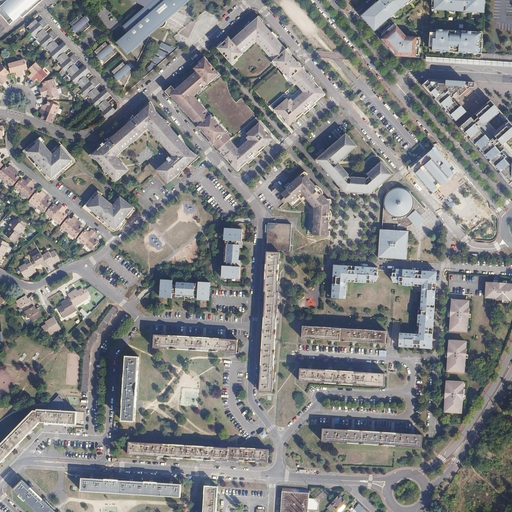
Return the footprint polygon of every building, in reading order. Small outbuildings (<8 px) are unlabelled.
[(0,0),(0,12),(9,23),(20,13),(22,16),(40,1),(38,0),(0,0)] [(153,0),(149,4),(127,23),(131,28),(120,39),(126,46),(132,50),(133,49),(141,57),(143,46),(151,36),(150,34),(161,25),(163,25),(164,24),(166,23),(167,22),(168,20),(169,18),(189,0),(153,0)] [(378,0),(361,15),(374,30),(390,16),(389,14),(392,12),(393,13),(405,3),(404,1),(405,0),(406,0),(409,2),(410,0),(378,0)] [(485,0),(432,0),(432,8),(484,12),(485,0)] [(107,117),(117,109),(106,97),(111,93),(106,88),(102,92),(96,85),(101,81),(96,76),(91,80),(86,74),(90,69),(86,64),(81,68),(75,62),(80,58),(75,52),(70,56),(65,49),(69,45),(65,40),(60,44),(55,38),(59,34),(54,28),(50,32),(44,26),(49,22),(44,16),(39,21),(37,18),(29,24),(32,27),(30,28),(33,32),(36,35),(37,33),(42,39),(41,40),(46,46),(47,45),(52,51),(51,52),(56,58),(57,57),(62,62),(61,64),(67,70),(68,69),(73,75),(72,76),(74,78),(77,82),(78,81),(83,86),(82,87),(87,93),(89,92),(94,98),(92,99),(98,105),(99,104),(104,110),(103,111),(107,117)] [(278,63),(295,83),(297,82),(308,72),(292,53),(260,16),(232,38),(230,36),(219,45),(232,61),(258,39),(278,63)] [(88,41),(98,32),(95,28),(89,21),(78,30),(82,35),(80,36),(82,38),(84,37),(88,41)] [(379,36),(396,55),(415,58),(415,55),(418,56),(420,41),(417,41),(418,38),(407,38),(398,27),(396,28),(392,24),(379,36)] [(437,32),(431,32),(429,46),(433,46),(433,50),(449,51),(450,48),(459,49),(459,52),(482,53),(483,33),(478,32),(478,31),(463,31),(463,32),(460,32),(460,33),(451,33),(452,31),(449,31),(449,30),(437,29),(437,32)] [(116,52),(106,41),(96,50),(100,54),(98,56),(100,59),(102,57),(105,61),(116,52)] [(166,53),(161,46),(150,67),(166,53)] [(220,70),(206,55),(194,65),(197,67),(170,91),(200,127),(202,129),(217,151),(230,141),(232,137),(215,118),(214,116),(194,93),(220,70)] [(24,57),(16,59),(20,73),(24,72),(23,69),(22,67),(25,66),(27,66),(24,57)] [(15,69),(16,71),(16,74),(20,73),(16,59),(8,62),(10,70),(12,70),(15,69)] [(127,85),(134,71),(129,66),(123,59),(112,68),(115,72),(114,74),(116,77),(118,75),(127,85)] [(32,70),(31,72),(29,74),(31,76),(41,67),(35,61),(29,67),(31,69),(32,70)] [(47,73),(41,67),(31,76),(34,79),(36,77),(37,75),(39,78),(41,79),(47,73)] [(306,107),(311,104),(314,101),(326,91),(309,72),(308,72),(297,82),(302,88),(304,87),(306,90),(305,91),(294,100),(292,102),(290,99),(287,101),(286,99),(278,106),(279,108),(278,109),(281,113),(280,114),(288,123),(303,111),(306,107)] [(39,88),(40,91),(56,86),(53,78),(43,81),(44,84),(44,86),(42,87),(39,88)] [(422,85),(452,119),(464,108),(454,97),(456,96),(454,94),(457,92),(457,93),(465,86),(464,85),(469,86),(474,87),(474,82),(424,79),(424,82),(425,83),(422,85)] [(56,86),(40,91),(41,95),(44,94),(47,93),(47,95),(48,98),(58,95),(56,86)] [(322,106),(326,102),(321,98),(317,102),(322,106)] [(43,103),(41,107),(55,113),(59,104),(47,99),(46,102),(45,104),(44,103),(43,103)] [(511,187),(511,186),(511,152),(503,143),(511,135),(511,124),(509,121),(495,133),(485,121),(499,109),(490,100),(464,122),(470,128),(464,133),(511,187)] [(170,156),(162,163),(163,165),(157,169),(163,175),(165,173),(170,178),(187,163),(182,158),(184,156),(188,161),(195,155),(150,103),(142,109),(147,115),(145,117),(140,111),(101,145),(106,150),(104,152),(100,147),(92,154),(112,176),(118,172),(120,174),(126,169),(121,164),(123,163),(116,155),(126,145),(125,144),(137,134),(138,135),(145,128),(170,156)] [(55,113),(41,107),(39,111),(40,111),(42,112),(41,114),(40,116),(51,121),(55,113)] [(500,111),(499,109),(485,121),(495,133),(509,121),(507,119),(496,129),(489,122),(500,111)] [(470,128),(464,122),(459,127),(464,133),(470,128)] [(230,141),(217,151),(237,173),(246,164),(247,165),(260,154),(259,153),(272,140),(258,124),(247,137),(245,138),(248,141),(238,150),(230,141)] [(125,144),(126,145),(138,135),(137,134),(125,144)] [(383,163),(380,166),(377,168),(374,171),(369,175),(371,177),(368,180),(351,178),(350,176),(350,175),(342,165),(340,167),(339,165),(340,163),(342,162),(349,156),(359,147),(352,140),(351,141),(345,135),(342,138),(335,143),(328,149),(317,159),(342,188),(345,192),(351,192),(353,192),(363,193),(366,193),(370,193),(371,193),(375,190),(379,187),(382,183),(392,175),(383,163)] [(35,159),(42,167),(46,171),(48,169),(53,175),(72,158),(63,147),(57,152),(55,150),(52,152),(49,155),(47,153),(50,150),(42,141),(39,139),(36,142),(29,148),(33,153),(31,155),(35,159)] [(411,167),(433,192),(457,171),(435,146),(411,167)] [(323,148),(316,155),(318,158),(326,151),(323,148)] [(53,175),(51,177),(53,179),(74,160),(72,158),(53,175)] [(40,168),(42,167),(35,159),(34,161),(40,168)] [(0,171),(0,176),(4,180),(13,168),(11,167),(9,169),(5,166),(0,171)] [(13,168),(4,180),(12,186),(19,177),(16,174),(17,172),(13,168)] [(311,206),(308,232),(309,233),(326,234),(329,201),(308,176),(309,175),(306,172),(305,173),(302,170),(279,190),(282,193),(278,196),(282,201),(286,198),(289,201),(299,192),(304,197),(311,206)] [(21,192),(30,180),(28,178),(25,182),(21,179),(15,187),(21,192)] [(34,183),(30,180),(21,192),(29,198),(35,190),(31,187),(34,183)] [(415,227),(423,222),(420,219),(422,217),(411,204),(412,202),(412,200),(411,197),(410,194),(409,192),(407,190),(405,189),(403,187),(400,186),(397,186),(395,186),(392,187),(390,188),(388,189),(386,191),(384,193),(383,197),(382,200),(381,229),(380,230),(378,257),(407,259),(408,241),(409,231),(406,231),(405,230),(408,227),(413,224),(415,227)] [(29,200),(36,206),(45,194),(42,192),(41,194),(37,191),(29,200)] [(108,204),(110,201),(100,193),(98,191),(94,196),(89,203),(94,207),(92,209),(97,213),(105,219),(110,223),(111,221),(117,225),(133,206),(122,197),(117,202),(115,200),(112,203),(110,206),(108,204)] [(49,197),(45,194),(36,206),(44,212),(51,203),(47,199),(49,197)] [(53,218),(63,206),(60,204),(57,208),(53,204),(46,212),(53,218)] [(61,224),(67,216),(63,213),(66,209),(63,206),(53,218),(61,224)] [(135,207),(133,206),(117,225),(115,227),(117,229),(135,207)] [(61,226),(68,231),(77,220),(75,218),(73,220),(68,217),(61,226)] [(18,221),(16,219),(12,223),(11,222),(9,226),(10,227),(19,234),(25,227),(23,225),(25,223),(20,219),(18,221)] [(77,220),(68,231),(76,238),(83,229),(79,225),(80,223),(77,220)] [(278,251),(290,251),(291,225),(272,224),(269,224),(267,250),(278,251)] [(9,232),(6,235),(15,243),(20,235),(19,234),(10,227),(8,230),(9,232)] [(242,242),(243,230),(225,229),(224,240),(229,241),(229,245),(226,245),(225,263),(228,263),(227,267),(222,266),(221,278),(240,279),(240,267),(236,267),(236,264),(238,264),(240,245),(237,244),(237,241),(242,242)] [(85,243),(94,231),(92,230),(89,233),(85,230),(78,238),(85,243)] [(94,231),(85,243),(92,250),(99,242),(95,238),(98,234),(94,231)] [(6,247),(8,243),(0,239),(0,253),(2,255),(4,256),(8,248),(6,247)] [(48,266),(51,264),(55,262),(56,263),(60,260),(54,251),(50,253),(49,252),(42,256),(48,266)] [(280,253),(267,252),(265,292),(266,292),(259,391),(272,392),(273,372),(275,351),(276,331),(277,313),(278,296),(279,293),(277,293),(278,280),(279,261),(280,253)] [(31,262),(34,267),(37,266),(42,264),(44,268),(48,266),(42,256),(40,253),(32,257),(33,258),(34,261),(32,262),(31,262)] [(24,278),(28,276),(32,274),(32,275),(37,272),(34,267),(31,262),(27,265),(26,264),(16,269),(19,274),(22,273),(24,278)] [(380,270),(337,267),(336,288),(333,288),(332,299),(347,300),(348,280),(376,282),(378,282),(378,277),(379,277),(380,270)] [(434,351),(439,275),(395,272),(395,278),(396,278),(395,285),(423,287),(420,337),(400,334),(400,348),(404,348),(434,351)] [(173,280),(161,279),(160,289),(160,297),(171,298),(172,293),(175,293),(175,296),(194,297),(194,295),(197,295),(197,300),(209,301),(210,283),(198,282),(198,287),(194,287),(194,284),(176,283),(176,285),(172,285),(173,280)] [(508,282),(500,282),(500,283),(494,283),(490,282),(487,282),(486,295),(493,295),(493,298),(500,298),(500,300),(504,300),(510,300),(511,297),(511,296),(511,283),(508,283),(508,282)] [(70,298),(75,307),(89,299),(87,296),(90,295),(86,289),(84,290),(82,288),(78,291),(76,292),(75,290),(68,294),(70,298)] [(30,302),(28,299),(26,295),(16,301),(20,308),(22,307),(25,312),(34,306),(32,301),(30,302)] [(63,319),(77,310),(75,307),(70,298),(63,302),(64,304),(62,305),(57,308),(63,319)] [(470,318),(470,314),(471,308),(469,307),(470,301),(455,300),(455,306),(452,306),(451,323),(453,324),(453,330),(466,331),(467,325),(468,325),(469,318),(470,318)] [(30,318),(33,322),(43,316),(40,312),(38,313),(36,309),(34,306),(25,312),(29,318),(30,318)] [(95,342),(119,311),(114,307),(88,341),(85,347),(84,353),(82,391),(88,392),(91,352),(95,342)] [(82,308),(79,312),(86,317),(88,314),(82,308)] [(54,316),(47,321),(48,323),(46,324),(41,327),(48,337),(61,329),(54,316)] [(387,332),(303,326),(302,339),(386,344),(387,332)] [(237,340),(154,335),(154,348),(236,353),(237,340)] [(450,347),(449,364),(450,364),(450,370),(463,371),(464,365),(466,365),(466,358),(467,358),(468,354),(468,348),(467,348),(467,341),(452,340),(452,347),(450,347)] [(139,357),(126,356),(122,421),(135,421),(139,357)] [(385,374),(300,369),(300,382),(384,387),(385,374)] [(465,397),(465,394),(465,388),(464,387),(464,381),(450,380),(449,387),(447,387),(446,405),(448,405),(447,411),(461,411),(461,405),(463,405),(463,398),(465,398),(465,397)] [(49,406),(49,410),(65,411),(65,410),(65,408),(65,406),(65,404),(64,402),(64,401),(63,399),(62,397),(61,396),(59,395),(49,406)] [(76,425),(77,412),(65,411),(49,410),(37,409),(37,411),(33,411),(0,444),(0,463),(40,422),(47,423),(64,424),(76,425)] [(423,435),(323,428),(322,441),(422,448),(422,441),(423,435)] [(231,447),(131,441),(130,454),(230,460),(230,459),(241,460),(259,461),(270,462),(271,449),(231,446),(231,447)] [(181,484),(82,478),(81,491),(180,497),(181,484)] [(22,481),(13,490),(35,511),(55,511),(48,505),(33,490),(22,481)] [(218,487),(205,486),(203,511),(216,511),(217,500),(218,487)] [(309,493),(284,492),(282,511),(308,511),(309,502),(309,493)] [(331,504),(332,505),(340,496),(339,495),(331,504)] [(347,502),(340,496),(332,505),(339,511),(347,502)] [(314,502),(309,502),(308,511),(318,511),(319,508),(314,502)]
